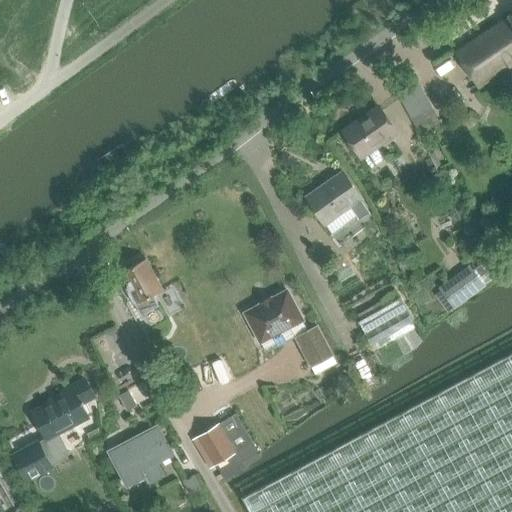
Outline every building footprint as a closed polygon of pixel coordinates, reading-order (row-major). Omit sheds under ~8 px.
[(511,16),(507,19),(507,20),(455,53),(477,87),(511,64),(511,16)] [(417,82),(397,93),(411,120),(431,109),(417,82)] [(367,113),(342,131),(361,158),(362,158),(370,169),(385,158),(377,147),(398,133),(382,110),(370,118),(367,113)] [(309,194),(317,206),(316,206),(327,222),(328,221),(342,241),(378,216),(365,196),(346,169),(309,194)] [(151,294),(161,289),(146,259),(142,261),(139,258),(133,261),(133,265),(121,270),(129,286),(125,288),(138,314),(156,305),(151,294)] [(472,265),(441,287),(456,307),(497,277),(485,261),(474,269),(472,265)] [(261,304),(245,312),(261,342),(290,326),(303,320),(287,290),(271,299),(271,298),(261,303),(261,304)] [(372,343),(414,319),(401,296),(359,320),(372,343)] [(303,320),(290,326),(311,366),(317,377),(337,366),(331,355),(316,326),(308,331),(303,320)] [(511,511),(511,352),(243,497),(250,511),(511,511)] [(350,366),(337,374),(344,384),(357,376),(350,366)] [(87,417),(81,406),(97,397),(85,376),(69,385),(72,390),(31,412),(45,439),(87,417)] [(137,405),(128,390),(118,395),(127,411),(137,405)] [(235,413),(193,439),(210,468),(217,464),(225,478),(244,463),(259,452),(235,413)] [(156,462),(172,453),(157,425),(109,451),(124,479),(144,468),(150,480),(163,474),(156,462)] [(38,439),(11,454),(27,482),(54,468),(38,439)] [(202,487),(194,474),(183,481),(190,494),(202,487)]
